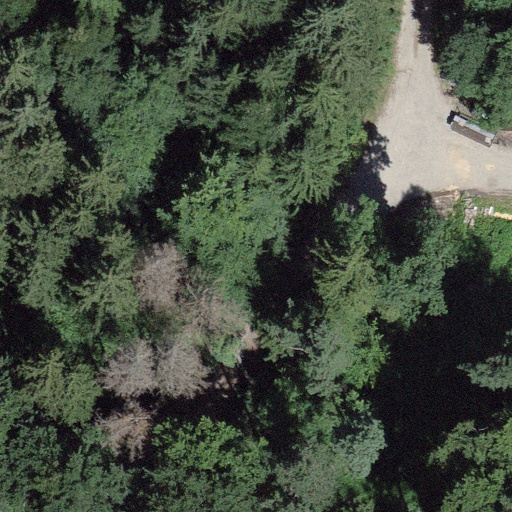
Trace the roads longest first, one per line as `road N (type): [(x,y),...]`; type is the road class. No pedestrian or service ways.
road 1 (track): [(41,511),(131,473),(425,149)]
road 2 (track): [(425,149),(425,0)]
